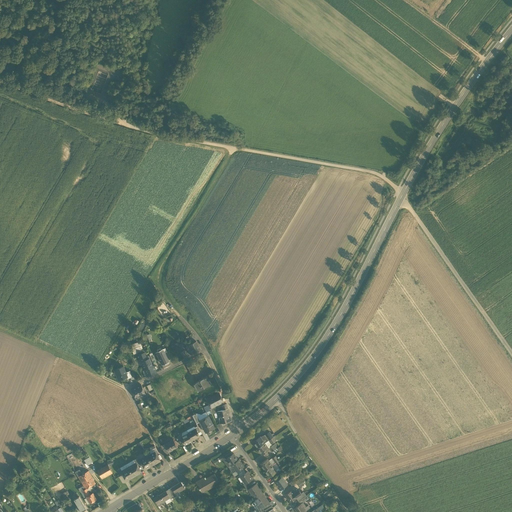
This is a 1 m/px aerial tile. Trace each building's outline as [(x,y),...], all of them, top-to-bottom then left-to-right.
[(110,75),(101,71),(94,89),(102,93),(110,75)] [(189,353),(191,355),(201,350),(196,341),(190,345),(193,351),(189,353)] [(142,351),(141,349),(140,346),(137,347),(136,343),(131,345),(133,349),(132,349),(134,354),(142,351)] [(158,352),(156,352),(162,364),(165,363),(168,361),(168,360),(164,353),(163,349),(161,350),(158,352)] [(140,359),(141,361),(147,359),(144,353),(139,355),(140,359)] [(149,358),(147,359),(141,361),(142,363),(145,369),(152,366),(151,363),(151,362),(149,358)] [(187,364),(192,374),(198,371),(193,361),(187,364)] [(154,366),(152,366),(145,369),(144,369),(147,376),(157,373),(154,366)] [(114,370),(118,380),(127,377),(126,372),(123,367),(114,370)] [(196,388),(198,391),(211,384),(209,380),(207,377),(204,379),(196,383),(198,387),(196,388)] [(132,389),(136,399),(142,396),(145,395),(141,385),(132,389)] [(207,399),(212,407),(214,406),(224,401),(220,393),(214,396),(213,396),(207,399)] [(217,411),(220,423),(222,423),(231,420),(228,408),(223,409),(217,411)] [(200,414),(196,413),(200,420),(208,416),(205,411),(200,414)] [(200,421),(206,432),(215,428),(211,422),(208,416),(200,420),(200,421)] [(196,428),(195,428),(188,432),(188,433),(192,440),(200,436),(198,433),(196,428)] [(269,440),(270,439),(273,436),(269,431),(265,434),(269,440)] [(192,440),(188,433),(181,437),(184,442),(185,444),(192,440)] [(265,434),(260,436),(265,442),(268,440),(269,440),(265,434)] [(253,441),(257,448),(265,442),(260,436),(253,441)] [(166,447),(169,452),(169,451),(178,447),(173,439),(164,444),(166,447)] [(268,448),(265,442),(257,448),(262,454),(269,449),(268,448)] [(275,443),(272,445),(269,447),(272,451),(273,451),(277,448),(278,447),(275,443)] [(150,454),(148,456),(153,465),(153,464),(155,462),(155,463),(160,460),(156,455),(154,452),(152,449),(149,451),(150,454)] [(226,458),(229,462),(230,461),(231,463),(230,464),(231,464),(232,464),(238,459),(234,453),(233,454),(226,458)] [(152,465),(153,465),(148,456),(141,460),(142,463),(146,469),(150,466),(152,464),(152,465)] [(229,466),(231,464),(230,464),(231,463),(230,461),(229,462),(226,458),(225,459),(223,456),(224,456),(223,456),(222,457),(228,466),(229,466)] [(87,465),(92,462),(89,457),(86,459),(84,460),(87,465)] [(260,464),(264,470),(272,465),(268,460),(267,458),(260,464)] [(238,459),(232,464),(237,471),(242,467),(244,466),(239,459),(238,459)] [(275,462),(272,465),(276,471),(280,469),(278,466),(275,462)] [(135,463),(129,467),(134,476),(141,472),(137,466),(136,463),(135,463)] [(238,472),(237,471),(232,464),(231,464),(229,466),(234,474),(238,472)] [(98,471),(102,478),(113,472),(108,465),(98,471)] [(276,471),(272,465),(264,470),(269,477),(276,472),(276,471)] [(127,480),(134,476),(129,467),(122,471),(124,474),(127,480)] [(78,477),(82,483),(92,477),(88,471),(81,475),(78,477)] [(245,483),(249,480),(252,478),(247,471),(241,476),(245,483)] [(200,489),(202,492),(212,486),(219,482),(214,473),(206,478),(205,476),(197,481),(200,487),(199,487),(199,488),(200,489)] [(276,481),(281,488),(287,484),(282,476),(276,481)] [(96,483),(92,477),(82,483),(85,487),(86,489),(91,486),(96,483)] [(169,496),(171,499),(173,497),(173,498),(180,494),(179,492),(185,488),(181,482),(168,490),(171,495),(169,496)] [(249,489),(255,498),(262,493),(260,490),(256,483),(253,485),(248,488),(249,489)] [(297,497),(294,493),(292,490),(285,494),(290,502),(296,498),(297,497)] [(298,501),(302,498),(306,495),(304,491),(301,493),(301,494),(297,497),(296,498),(298,501)] [(96,499),(93,493),(92,493),(90,495),(86,497),(90,503),(96,499)] [(154,499),(157,504),(166,498),(163,493),(154,499)] [(264,496),(262,493),(255,498),(262,507),(266,505),(269,502),(264,495),(264,496)] [(79,496),(74,500),(78,507),(81,511),(86,509),(79,496)] [(294,507),(297,511),(304,511),(306,511),(304,508),(301,503),(299,504),(294,507)]
